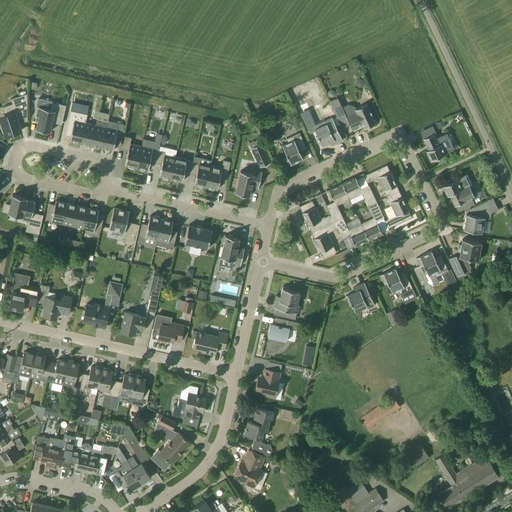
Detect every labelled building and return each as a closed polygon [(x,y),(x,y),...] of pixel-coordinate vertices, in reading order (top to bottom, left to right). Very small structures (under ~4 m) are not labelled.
[(27,108),(27,93),(11,99),(12,104),(2,107),(7,120),(0,122),(0,126),(2,133),(5,132),(6,135),(21,130),(15,112),(27,108)] [(337,117),(341,124),(342,127),(349,123),(351,128),(361,124),(364,128),(376,122),(367,103),(355,109),(354,107),(348,105),(342,107),(337,97),(330,101),(337,117)] [(38,121),(36,129),(39,129),(39,131),(46,133),(46,131),(49,132),(52,119),(62,121),(66,105),(51,102),(49,109),(38,106),(35,120),(38,121)] [(342,140),(336,126),(333,119),(332,117),(325,121),(326,123),(314,129),(317,136),(316,137),(320,146),(334,139),(335,143),(331,144),(331,145),(342,140)] [(80,143),(85,122),(75,120),(74,119),(74,120),(68,119),(67,125),(73,126),(69,141),(80,143)] [(96,125),(85,122),(80,143),(91,146),(96,125)] [(96,125),(91,146),(101,148),(106,127),(96,125)] [(436,133),(433,126),(420,132),(423,138),(428,149),(426,150),(430,160),(445,153),(454,149),(446,132),(435,138),(433,134),(436,133)] [(106,127),(101,148),(112,151),(116,136),(122,138),(123,131),(117,130),(117,129),(106,127)] [(287,156),(284,157),(288,166),(303,158),(298,148),(305,145),(299,132),(286,138),(288,142),(282,145),(287,156)] [(135,167),(136,167),(141,146),(130,143),(131,143),(130,143),(131,137),(125,136),(122,148),(128,149),(125,165),(129,166),(130,168),(133,168),(135,167)] [(270,162),(261,143),(251,148),(260,167),(270,162)] [(150,161),(156,162),(158,150),(153,149),(153,148),(152,148),(141,146),(136,167),(138,168),(138,170),(142,170),(143,169),(147,170),(148,170),(150,161)] [(169,178),(170,178),(175,157),(165,154),(164,154),(165,152),(158,150),(156,162),(162,164),(159,176),(160,176),(163,177),(164,178),(167,179),(169,178)] [(204,186),(205,186),(210,165),(212,160),(194,156),(193,161),(190,173),(196,175),(194,184),(195,184),(198,185),(199,186),(203,187),(204,186)] [(187,160),(187,159),(186,159),(175,157),(170,178),(172,179),(173,180),(176,181),(177,180),(178,180),(181,181),(182,181),(184,172),(190,173),(193,161),(187,160)] [(207,187),(208,188),(211,189),(212,188),(213,188),(216,189),(217,189),(219,180),(225,181),(228,169),(222,168),(222,167),(221,167),(210,165),(205,186),(207,187)] [(377,178),(386,196),(399,191),(392,177),(394,176),(391,170),(390,171),(387,165),(363,175),(367,183),(377,178)] [(238,194),(242,195),(243,194),(249,195),(251,187),(257,188),(258,189),(262,172),(261,172),(255,170),(254,170),(253,174),(240,171),(236,192),(235,192),(237,193),(238,194)] [(457,179),(442,185),(447,195),(449,194),(454,205),(455,205),(458,211),(474,204),(471,197),(474,196),(469,185),(471,184),(466,175),(457,179)] [(355,177),(342,183),(349,199),(362,193),(368,205),(376,201),(369,185),(361,188),(355,177)] [(334,221),(343,217),(337,205),(349,199),(342,183),(328,189),(334,201),(326,205),(331,214),(334,221)] [(386,196),(390,205),(384,209),(388,219),(385,220),(388,227),(411,217),(408,210),(410,209),(407,203),(405,204),(399,191),(386,196)] [(5,204),(3,211),(8,212),(8,213),(22,216),(21,219),(28,220),(26,230),(39,233),(43,215),(34,213),(35,208),(33,208),(35,201),(27,199),(27,198),(12,194),(10,205),(5,204)] [(483,220),(486,221),(490,218),(491,212),(498,209),(493,197),(469,208),(471,211),(470,214),(466,214),(464,229),(481,232),(483,220)] [(62,223),(67,203),(56,200),(52,214),(47,213),(45,219),(51,220),(51,221),(52,221),(62,223)] [(308,226),(311,232),(334,221),(331,214),(321,219),(312,200),(299,206),(306,219),(304,220),(307,227),(308,226)] [(361,223),(368,239),(382,233),(376,221),(384,218),(376,201),(368,205),(373,217),(361,223)] [(77,205),(67,203),(62,223),(72,226),(77,205)] [(83,228),(88,208),(77,205),(72,226),(83,228)] [(129,211),(127,211),(114,207),(109,228),(124,231),(121,241),(135,244),(139,224),(127,221),(129,211)] [(98,210),(88,208),(83,228),(93,231),(94,231),(94,230),(100,232),(101,225),(95,224),(99,210),(98,210)] [(155,247),(156,240),(161,218),(160,218),(159,216),(156,215),(154,216),(154,217),(150,216),(150,215),(148,225),(142,223),(137,243),(155,247)] [(163,219),(161,218),(156,240),(168,243),(168,242),(174,243),(177,231),(171,230),(173,221),(172,221),(168,220),(168,218),(164,217),(163,218),(163,219)] [(334,221),(337,228),(342,238),(349,234),(355,246),(368,239),(361,223),(348,229),(343,217),(334,221)] [(317,244),(323,258),(336,252),(327,233),(337,228),(334,221),(311,232),(314,238),(312,239),(315,245),(317,244)] [(191,245),(190,251),(191,253),(197,254),(199,253),(200,247),(207,248),(207,249),(210,238),(211,239),(213,236),(212,233),(211,233),(211,230),(202,228),(202,227),(203,227),(197,225),(197,226),(197,227),(189,225),(184,243),(185,243),(191,245)] [(240,265),(244,248),(243,248),(237,247),(239,239),(239,238),(233,237),(233,236),(232,235),(229,234),(228,235),(228,236),(225,235),(225,236),(221,256),(219,264),(232,267),(233,263),(240,265)] [(69,241),(68,245),(67,249),(77,252),(80,241),(69,238),(69,241)] [(456,255),(448,258),(460,284),(462,282),(464,276),(469,273),(471,266),(469,264),(470,259),(478,260),(478,259),(479,260),(481,253),(479,252),(481,242),(462,239),(461,244),(459,244),(460,244),(459,243),(457,251),(458,251),(460,251),(459,256),(457,257),(456,255)] [(0,271),(7,273),(11,257),(13,249),(14,244),(8,243),(7,248),(4,247),(0,264),(0,271)] [(436,260),(431,250),(416,258),(420,266),(423,272),(426,271),(428,275),(434,272),(436,276),(441,274),(449,290),(458,285),(451,268),(448,270),(442,257),(436,260)] [(412,287),(406,275),(400,277),(395,267),(380,275),(384,283),(387,281),(392,292),(398,290),(400,293),(412,287)] [(70,278),(81,280),(82,273),(72,271),(70,278)] [(8,308),(22,311),(24,301),(36,303),(36,302),(39,288),(28,286),(30,275),(14,272),(10,290),(12,290),(8,308)] [(109,280),(106,293),(112,294),(110,303),(118,305),(123,283),(119,282),(111,281),(109,280)] [(375,305),(364,282),(353,287),(353,288),(357,286),(359,289),(345,296),(350,305),(351,304),(355,311),(366,305),(368,308),(375,305)] [(43,303),(43,306),(44,307),(43,316),(56,319),(58,310),(60,311),(60,312),(68,314),(72,297),(56,293),(55,297),(47,296),(49,286),(40,284),(39,288),(36,302),(43,303)] [(276,295),(273,307),(275,308),(274,314),(295,319),(296,312),(298,313),(299,305),(297,304),(300,292),(292,290),(292,288),(283,286),(279,301),(276,300),(277,295),(276,295)] [(200,289),(197,296),(205,299),(208,292),(200,289)] [(155,312),(159,296),(151,294),(147,310),(155,312)] [(210,301),(236,304),(236,297),(211,295),(210,301)] [(190,312),(193,302),(191,302),(192,299),(186,298),(185,300),(183,300),(181,311),(190,312)] [(105,328),(109,307),(95,303),(95,305),(86,303),(82,321),(93,323),(93,325),(105,328)] [(140,330),(143,330),(146,318),(140,316),(140,315),(124,311),(120,331),(135,334),(137,327),(140,328),(140,330)] [(392,325),(397,322),(392,311),(386,314),(392,325)] [(298,330),(300,323),(276,317),(275,325),(270,324),(268,332),(270,332),(265,352),(266,352),(270,353),(271,352),(274,352),(276,351),(278,350),(281,348),(282,346),(284,344),(285,342),(286,340),(289,328),(298,330)] [(169,321),(168,325),(161,324),(157,339),(166,341),(166,339),(173,341),(174,336),(181,337),(184,324),(169,321)] [(201,351),(205,352),(215,354),(216,347),(224,348),(227,334),(219,332),(218,336),(197,331),(193,347),(202,349),(201,351)] [(16,356),(11,379),(17,380),(18,375),(29,377),(35,354),(24,351),(22,357),(16,356)] [(10,382),(11,379),(16,356),(7,354),(2,380),(10,382)] [(46,356),(35,354),(29,377),(46,381),(50,362),(44,361),(46,356)] [(312,365),(313,357),(305,356),(304,363),(312,365)] [(46,381),(63,384),(68,361),(57,359),(56,363),(50,362),(46,381)] [(79,364),(68,361),(63,384),(72,387),(69,401),(76,402),(78,394),(80,387),(74,386),(75,380),(79,364)] [(83,373),(80,387),(78,394),(84,396),(85,392),(96,394),(97,388),(102,367),(95,365),(95,367),(91,366),(89,374),(83,373)] [(102,367),(97,388),(104,389),(103,394),(104,394),(102,406),(110,407),(113,396),(116,381),(111,379),(113,371),(109,370),(109,369),(102,367)] [(258,375),(257,379),(254,391),(263,393),(262,395),(275,398),(279,380),(278,380),(280,372),(264,368),(262,376),(258,375)] [(129,402),(131,395),(135,375),(128,373),(128,375),(124,374),(122,382),(116,381),(113,396),(119,397),(118,399),(129,402)] [(135,375),(131,395),(137,397),(136,401),(146,403),(150,388),(144,387),(146,379),(142,378),(142,376),(135,375)] [(25,394),(12,392),(10,398),(23,401),(25,394)] [(188,392),(186,400),(179,399),(177,405),(174,404),(171,414),(187,418),(187,415),(198,417),(200,411),(203,412),(206,398),(196,396),(197,394),(188,392)] [(393,396),(360,418),(367,429),(400,407),(393,396)] [(38,404),(36,411),(60,417),(62,409),(38,404)] [(244,434),(255,437),(254,439),(251,449),(269,456),(272,449),(270,443),(266,444),(263,443),(261,441),(260,440),(261,438),(263,430),(267,431),(269,419),(272,419),(274,412),(256,408),(255,415),(254,415),(256,416),(255,422),(248,421),(244,434)] [(172,429),(175,421),(161,414),(157,422),(172,429)] [(90,417),(80,415),(78,422),(85,423),(89,420),(90,417)] [(17,427),(14,429),(10,424),(12,423),(9,418),(0,423),(0,445),(1,446),(12,439),(21,433),(17,427)] [(455,433),(448,421),(433,430),(440,441),(455,433)] [(116,432),(124,434),(128,426),(117,423),(116,432)] [(164,469),(170,462),(172,463),(191,442),(178,431),(159,452),(158,450),(151,457),(158,463),(157,464),(161,467),(161,466),(164,469)] [(49,468),(54,447),(56,438),(49,436),(49,438),(38,435),(33,458),(40,460),(40,461),(45,463),(45,467),(49,468)] [(141,463),(140,464),(138,465),(132,455),(126,459),(141,483),(151,477),(142,463),(149,459),(134,435),(127,440),(141,463)] [(1,446),(4,451),(0,453),(0,455),(6,465),(21,456),(17,450),(24,446),(19,437),(14,440),(16,443),(15,444),(12,439),(1,446)] [(54,447),(49,468),(54,469),(55,465),(61,466),(61,465),(68,467),(69,464),(73,445),(73,443),(62,441),(60,448),(54,447)] [(69,464),(76,466),(75,468),(81,469),(80,471),(86,472),(91,449),(92,446),(90,445),(89,443),(85,442),(83,444),(81,443),(81,446),(73,445),(69,464)] [(105,466),(107,457),(112,458),(117,447),(102,443),(100,451),(91,449),(86,472),(91,473),(91,472),(96,473),(97,472),(104,473),(108,466),(105,466)] [(415,466),(429,457),(420,443),(407,451),(415,466)] [(240,461),(238,466),(234,476),(243,480),(242,482),(254,487),(261,470),(258,469),(264,456),(248,450),(243,462),(240,461)] [(437,493),(447,508),(498,476),(486,455),(457,473),(444,454),(435,459),(451,485),(437,493)] [(123,474),(129,484),(132,489),(141,483),(126,459),(128,462),(125,465),(129,471),(123,474)] [(376,511),(375,510),(380,507),(378,504),(383,501),(375,487),(367,492),(361,481),(347,489),(344,484),(331,492),(336,502),(340,500),(347,511),(376,511)] [(214,502),(208,506),(204,500),(190,509),(191,511),(205,511),(227,499),(226,498),(219,503),(217,499),(214,502)] [(227,499),(205,511),(220,511),(218,509),(229,502),(227,499)] [(313,511),(317,507),(308,500),(303,507),(300,505),(296,510),(298,511),(313,511)] [(41,511),(43,504),(32,502),(30,511),(26,511),(25,511),(41,511)]
